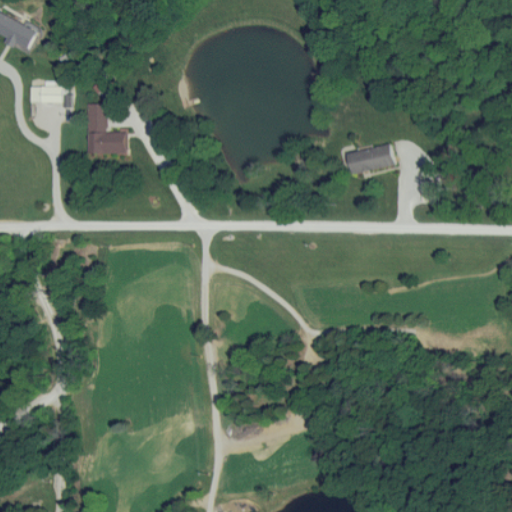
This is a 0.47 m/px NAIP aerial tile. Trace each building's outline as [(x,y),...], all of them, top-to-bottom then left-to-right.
[(0,34),(30,49),(39,29),(0,10),(0,34)] [(64,102),(64,87),(33,87),(33,102),(64,102)] [(90,104),(89,153),(129,153),(129,140),(109,140),(109,104),(90,104)] [(397,164),(392,144),(350,153),(355,174),(397,164)] [(438,202),(437,181),(422,181),(422,202),(438,202)] [(239,342),(247,344),(251,318),(243,317),(239,342)] [(116,344),(106,341),(96,377),(107,379),(116,344)]
